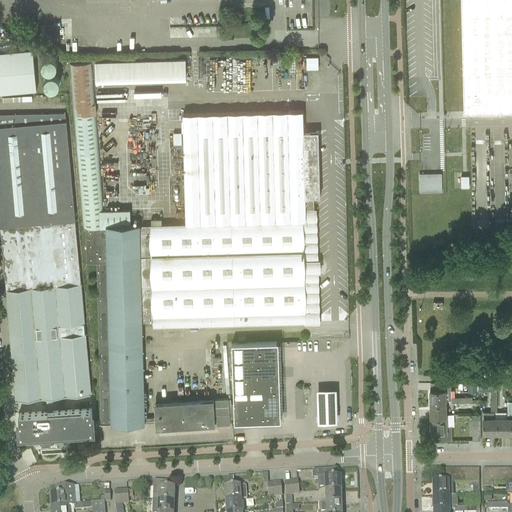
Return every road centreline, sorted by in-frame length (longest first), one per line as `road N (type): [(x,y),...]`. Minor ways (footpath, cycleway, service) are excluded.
road 1 (secondary): [(360,0),(379,457)]
road 2 (residential): [(28,511),(25,479),(379,457)]
road 3 (secondary): [(390,326),(382,0)]
road 4 (unknown): [(344,357),(304,357),(292,422),(249,428)]
road 5 (secondary): [(396,456),(390,326)]
